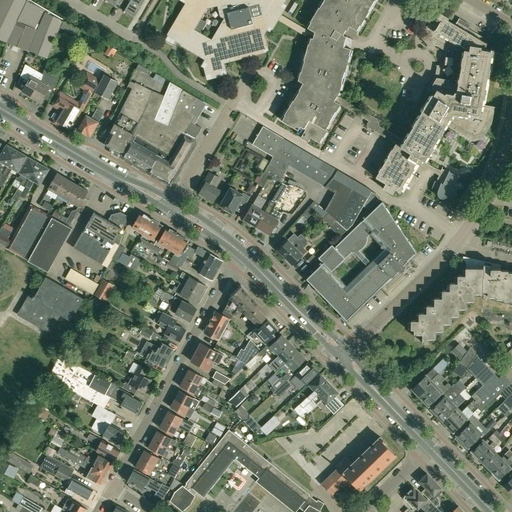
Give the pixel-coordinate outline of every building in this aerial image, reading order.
[(0,0),(0,39),(29,51),(48,58),(63,19),(30,0),(0,0)] [(130,0),(124,11),(134,17),(144,0),(130,0)] [(177,42),(206,59),(202,66),(204,67),(207,79),(218,76),(217,71),(225,69),(223,62),(269,51),(264,34),(267,30),(270,32),(277,20),(301,34),(306,36),(307,34),(313,36),(314,32),(309,29),(308,31),(293,22),(291,21),(280,14),(286,5),(282,3),(284,0),(181,0),(187,3),(165,40),(173,45),(175,41),(177,42)] [(314,32),(313,36),(313,38),(310,37),(298,80),(303,83),(281,120),(298,130),(300,126),(305,129),(300,138),(308,142),(310,137),(320,143),(328,130),(326,129),(340,104),(369,121),(367,124),(368,127),(396,143),(376,177),(386,183),(383,188),(392,194),(395,189),(399,191),(417,162),(439,175),(436,181),(434,181),(432,188),(438,190),(438,191),(437,192),(437,193),(437,194),(438,195),(438,196),(439,197),(440,197),(441,198),(442,198),(443,198),(444,198),(445,198),(446,197),(446,196),(447,196),(452,200),(457,194),(450,188),(458,177),(448,171),(442,168),(441,170),(435,168),(424,162),(446,125),(454,130),(455,128),(473,138),(481,137),(489,123),(492,109),(482,107),(491,50),(482,49),(485,44),(480,41),(482,37),(474,32),(457,22),(455,25),(447,20),(449,18),(440,13),(437,18),(438,19),(433,26),(429,23),(422,36),(430,47),(435,43),(447,50),(444,68),(442,67),(440,78),(437,77),(431,87),(436,91),(434,95),(432,94),(404,141),(379,126),(377,119),(337,96),(340,91),(352,49),(343,47),(346,36),(344,35),(349,26),(357,31),(375,0),(322,0),(307,27),(309,29),(314,32)] [(64,21),(60,27),(66,30),(69,24),(64,21)] [(136,69),(148,73),(149,70),(139,64),(136,69)] [(26,65),(21,74),(29,79),(22,91),(31,97),(40,82),(42,79),(43,74),(26,65)] [(40,102),(49,87),(50,88),(51,86),(54,87),(59,76),(55,74),(52,78),(43,73),(43,74),(42,79),(40,82),(31,97),(32,97),(31,99),(37,103),(38,101),(40,102)] [(69,102),(71,99),(60,93),(53,105),(63,111),(57,121),(69,128),(72,124),(73,124),(74,123),(73,122),(77,115),(79,117),(91,93),(92,93),(99,80),(87,73),(79,86),(86,89),(79,103),(77,107),(69,102)] [(118,82),(105,74),(95,92),(108,99),(118,82)] [(135,82),(134,84),(130,81),(127,87),(132,89),(104,144),(169,183),(201,128),(192,122),(195,116),(196,116),(199,111),(198,111),(200,107),(202,109),(205,104),(203,103),(204,102),(170,82),(164,96),(152,91),(153,91),(135,82)] [(85,115),(77,129),(90,137),(98,122),(104,113),(97,109),(91,118),(85,115)] [(263,126),(252,144),(273,157),(264,172),(270,176),(279,181),(288,165),(335,193),(325,211),(328,213),(336,220),(347,229),(352,225),(363,206),(371,191),(372,190),(322,161),(263,126)] [(0,178),(16,151),(13,149),(14,148),(9,145),(8,146),(7,146),(0,157),(0,160),(4,163),(0,169),(0,178)] [(0,185),(2,186),(7,177),(12,168),(17,170),(26,156),(24,156),(25,154),(21,152),(20,153),(16,151),(0,178),(0,185)] [(24,188),(38,164),(35,162),(36,160),(31,158),(30,159),(29,158),(21,172),(20,172),(17,178),(22,181),(20,185),(24,188)] [(264,158),(259,167),(264,171),(270,161),(264,158)] [(24,199),(29,189),(35,180),(40,183),(48,169),(47,168),(47,167),(43,164),(42,166),(38,164),(24,188),(22,192),(19,197),(24,199)] [(219,190),(215,188),(213,187),(219,178),(210,172),(200,188),(202,189),(200,193),(213,201),(219,190)] [(264,172),(258,183),(264,187),(270,176),(264,172)] [(59,195),(68,179),(57,173),(48,189),(59,195)] [(69,200),(78,185),(68,179),(59,195),(69,200)] [(270,215),(279,198),(287,185),(281,182),(264,212),(257,227),(269,234),(277,220),(270,215)] [(88,191),(78,185),(69,200),(79,206),(84,198),(88,191)] [(231,212),(232,212),(239,201),(245,205),(250,197),(243,193),(242,195),(230,188),(220,205),(225,208),(226,210),(229,212),(231,212)] [(16,202),(19,197),(22,192),(17,189),(11,199),(16,202)] [(371,191),(363,206),(369,209),(379,199),(376,194),(371,191)] [(266,200),(263,198),(258,195),(249,211),(244,219),(244,220),(244,219),(248,222),(249,224),(250,225),(252,226),(254,227),(256,226),(257,227),(264,212),(260,210),(266,200)] [(18,208),(23,200),(19,197),(14,206),(18,208)] [(307,219),(309,216),(319,205),(314,201),(302,214),(307,219)] [(338,308),(341,310),(344,311),(347,311),(351,310),(354,309),(356,307),(377,288),(378,288),(379,288),(380,288),(398,270),(400,272),(405,267),(403,265),(416,252),(382,201),(334,247),(332,244),(318,258),(323,263),(306,279),(316,289),(318,286),(320,289),(319,290),(324,295),(324,294),(336,306),(338,308)] [(52,206),(45,202),(42,207),(49,211),(52,206)] [(52,216),(51,216),(31,204),(6,248),(28,260),(52,216)] [(79,206),(77,210),(74,211),(73,211),(69,219),(66,223),(69,225),(73,227),(84,209),(79,206)] [(117,243),(122,234),(132,218),(121,212),(112,214),(108,220),(94,212),(74,248),(107,267),(112,258),(119,244),(117,243)] [(143,233),(152,218),(144,214),(143,216),(140,213),(132,227),(143,233)] [(67,236),(72,228),(52,217),(47,225),(67,236)] [(154,239),(156,235),(161,226),(158,224),(159,223),(152,218),(143,233),(154,239)] [(330,226),(329,227),(339,237),(347,229),(336,220),(330,226)] [(63,245),(67,236),(47,225),(43,234),(63,245)] [(0,230),(0,243),(6,246),(13,233),(2,227),(0,230)] [(169,248),(177,233),(170,229),(169,231),(166,229),(158,242),(169,248)] [(172,250),(180,254),(187,241),(184,239),(184,238),(177,233),(169,248),(172,250)] [(58,253),(63,245),(43,234),(38,242),(58,253)] [(285,257),(303,240),(300,236),(296,239),(292,236),(278,249),(285,257)] [(153,245),(141,238),(138,243),(150,250),(153,245)] [(306,252),(302,247),(307,243),(303,240),(285,257),(293,265),(303,255),(302,255),(306,252)] [(53,262),(58,253),(38,242),(33,251),(53,262)] [(119,244),(112,258),(113,259),(117,261),(125,248),(119,244)] [(158,255),(161,250),(153,245),(150,250),(158,255)] [(193,248),(188,246),(187,245),(183,253),(188,256),(193,248)] [(202,263),(217,271),(223,261),(198,246),(195,252),(205,258),(202,263)] [(33,251),(28,260),(48,272),(53,262),(33,251)] [(320,256),(315,251),(307,259),(312,263),(320,256)] [(140,259),(131,254),(124,265),(133,270),(140,259)] [(174,254),(170,261),(176,264),(180,257),(174,254)] [(163,258),(162,257),(160,260),(159,262),(176,272),(179,267),(163,258)] [(511,272),(508,272),(508,270),(500,270),(500,269),(491,268),(491,267),(484,265),(484,262),(475,260),(473,266),(473,268),(465,268),(465,275),(458,275),(457,283),(450,283),(450,290),(442,290),(442,298),(434,298),(434,305),(427,305),(426,313),(419,313),(419,320),(411,320),(411,329),(414,329),(414,334),(422,334),(422,343),(428,343),(428,338),(436,338),(436,331),(443,331),(444,323),(451,323),(451,315),(459,316),(459,308),(467,308),(467,301),(474,301),(475,293),(482,293),(482,291),(487,291),(487,296),(495,296),(495,298),(502,298),(502,300),(510,300),(510,302),(511,301),(511,347),(508,352),(511,355),(511,365),(511,366),(511,367),(511,272)] [(212,280),(217,271),(202,263),(200,267),(197,272),(212,280)] [(71,269),(65,278),(92,293),(97,284),(71,269)] [(206,286),(197,281),(191,277),(182,272),(180,277),(185,279),(183,284),(201,294),(206,286)] [(37,326),(38,326),(44,330),(50,333),(60,314),(71,321),(84,299),(46,277),(37,293),(31,290),(28,295),(28,296),(18,313),(38,325),(37,326)] [(113,284),(104,280),(95,295),(102,299),(108,289),(110,290),(113,284)] [(201,294),(183,284),(180,282),(177,288),(175,287),(172,291),(181,295),(196,303),(201,294)] [(237,311),(240,307),(250,317),(258,325),(265,318),(258,310),(261,307),(258,304),(252,298),(241,287),(230,297),(227,304),(224,310),(222,314),(230,319),(233,314),(233,315),(237,311)] [(171,304),(169,310),(174,312),(174,313),(190,321),(196,308),(182,301),(183,301),(164,291),(160,298),(171,304)] [(144,301),(154,306),(156,302),(147,296),(144,301)] [(97,317),(102,320),(108,309),(103,306),(97,317)] [(185,329),(171,322),(173,318),(159,311),(153,321),(167,328),(164,333),(179,341),(185,329)] [(222,314),(215,311),(204,332),(219,340),(230,319),(222,314)] [(259,336),(266,343),(274,335),(272,334),(277,330),(267,320),(251,336),(254,339),(259,336)] [(159,342),(162,336),(143,325),(140,331),(159,342)] [(278,354),(290,343),(282,335),(268,347),(272,351),(274,349),(277,353),(278,354)] [(170,358),(174,350),(161,342),(159,346),(148,340),(145,346),(147,347),(170,358)] [(246,364),(261,351),(251,340),(244,351),(241,350),(236,358),(246,364)] [(196,352),(213,361),(218,352),(201,343),(196,352)] [(298,352),(290,343),(278,354),(277,356),(277,357),(274,360),(275,362),(271,367),(276,372),(280,368),(286,363),(298,352)] [(467,351),(459,343),(452,350),(460,358),(467,351)] [(170,358),(147,347),(145,346),(141,353),(148,356),(147,358),(165,368),(170,358)] [(467,368),(476,354),(469,347),(458,365),(464,372),(466,369),(467,368)] [(261,351),(246,364),(250,368),(264,354),(261,351)] [(208,370),(213,361),(196,352),(191,361),(208,370)] [(295,371),(294,370),(305,359),(304,357),(304,356),(304,355),(301,352),(300,352),(299,353),(298,352),(286,363),(280,368),(284,372),(278,378),(279,379),(271,387),(275,391),(285,382),(289,378),(288,378),(295,371)] [(119,385),(104,377),(103,379),(76,365),(77,364),(60,354),(49,378),(75,392),(94,402),(98,405),(99,405),(105,394),(117,401),(120,396),(125,399),(121,405),(135,413),(135,412),(137,413),(140,407),(139,406),(141,401),(134,397),(134,396),(118,387),(119,385)] [(475,377),(484,363),(476,354),(467,368),(475,377)] [(439,362),(444,367),(449,362),(444,357),(439,362)] [(129,384),(125,382),(122,387),(134,394),(137,388),(144,392),(151,380),(144,376),(147,370),(134,362),(129,371),(134,374),(129,384)] [(313,364),(312,365),(308,362),(301,369),(290,380),(293,383),(294,384),(299,389),(306,383),(310,379),(317,372),(317,371),(318,369),(313,364)] [(483,385),(495,374),(484,363),(475,377),(483,385)] [(422,400),(440,383),(441,382),(437,378),(440,376),(433,368),(412,389),(417,394),(422,400)] [(199,385),(200,382),(204,384),(207,379),(189,369),(184,378),(199,385)] [(215,370),(211,376),(213,377),(226,384),(231,379),(215,370)] [(500,394),(507,387),(495,374),(483,385),(472,396),(473,398),(460,411),(457,407),(442,421),(453,432),(466,420),(472,414),(478,408),(481,412),(494,400),(500,394)] [(311,400),(329,384),(325,380),(326,379),(322,375),(321,376),(320,375),(309,385),(313,389),(312,390),(313,391),(308,397),(306,395),(299,403),(300,404),(303,407),(311,400)] [(226,384),(213,377),(211,382),(221,388),(226,384)] [(199,385),(184,378),(180,386),(197,396),(199,392),(196,390),(199,385)] [(275,391),(273,393),(278,398),(280,396),(289,387),(285,382),(275,391)] [(444,394),(451,386),(448,383),(444,387),(440,383),(422,400),(428,406),(442,392),(444,394)] [(505,400),(511,393),(511,383),(507,387),(500,394),(505,400)] [(323,399),(326,403),(337,392),(336,391),(337,390),(333,386),(332,387),(329,384),(311,400),(315,404),(320,399),(321,400),(323,399)] [(459,394),(461,392),(454,384),(451,386),(444,394),(445,395),(431,409),(437,415),(459,394)] [(195,410),(200,401),(180,390),(175,399),(195,410)] [(230,400),(236,406),(246,397),(240,390),(230,400)] [(94,402),(75,392),(71,399),(77,402),(79,399),(92,406),(94,402)] [(511,407),(511,393),(505,400),(497,407),(505,415),(511,407)] [(457,407),(456,407),(464,400),(459,394),(437,415),(442,421),(457,407)] [(257,396),(256,395),(252,395),(249,397),(249,401),(252,404),(256,404),(259,402),(259,398),(257,396)] [(343,404),(340,402),(336,397),(327,406),(334,413),(343,404)] [(206,403),(213,407),(216,402),(209,398),(206,403)] [(195,410),(175,399),(170,407),(190,418),(195,410)] [(213,407),(206,403),(205,402),(202,408),(210,412),(213,407)] [(302,409),(303,407),(300,404),(295,409),(301,416),(305,412),(302,409)] [(40,405),(34,416),(43,421),(49,411),(40,405)] [(115,414),(99,405),(98,405),(92,414),(104,421),(101,425),(103,426),(99,432),(104,434),(103,435),(109,438),(118,443),(121,438),(122,439),(124,434),(123,433),(124,432),(109,423),(115,414)] [(250,415),(241,406),(235,411),(244,421),(250,415)] [(164,419),(178,427),(180,423),(183,425),(186,420),(169,411),(164,419)] [(457,436),(455,438),(460,444),(465,439),(481,423),(472,414),(466,420),(469,423),(456,435),(457,436)] [(250,415),(244,421),(255,433),(262,427),(250,415)] [(176,431),(178,427),(164,419),(159,427),(177,437),(179,433),(176,431)] [(267,436),(277,427),(270,420),(261,428),(267,436)] [(465,439),(460,444),(463,446),(465,449),(467,447),(468,448),(482,434),(483,435),(496,424),(492,420),(485,427),(481,423),(465,439)] [(223,430),(215,425),(212,431),(220,436),(223,430)] [(502,431),(501,432),(502,433),(503,434),(509,427),(508,425),(507,425),(502,431)] [(61,431),(58,429),(54,436),(51,442),(61,447),(61,446),(68,435),(61,431)] [(256,481),(293,511),(295,511),(299,508),(304,511),(303,511),(321,511),(320,511),(324,503),(318,500),(317,502),(309,495),(229,430),(186,483),(187,483),(184,487),(182,485),(175,492),(174,491),(174,492),(170,501),(182,511),(190,505),(191,505),(191,504),(195,495),(197,492),(204,498),(205,497),(204,496),(234,459),(235,460),(235,459),(259,478),(256,481)] [(175,440),(166,435),(158,431),(153,439),(167,447),(169,443),(173,445),(175,440)] [(497,437),(499,434),(496,431),(484,442),(483,440),(471,451),(477,457),(497,437)] [(492,450),(501,442),(502,443),(507,438),(501,432),(499,434),(497,437),(477,457),(478,457),(480,459),(479,461),(482,464),(484,463),(486,465),(496,454),(492,450)] [(119,449),(90,433),(87,439),(99,445),(96,451),(97,451),(114,460),(113,460),(114,461),(120,450),(119,449)] [(191,447),(196,437),(188,433),(183,442),(191,447)] [(349,479),(353,483),(360,490),(366,485),(365,484),(396,455),(385,444),(386,443),(380,437),(353,463),(346,456),(336,466),(338,468),(322,483),(332,494),(349,479)] [(165,451),(167,447),(153,439),(148,448),(166,457),(168,453),(165,451)] [(107,474),(84,461),(70,453),(68,451),(60,448),(58,452),(72,460),(81,465),(81,464),(82,465),(90,470),(87,477),(92,480),(101,484),(107,474)] [(95,462),(86,457),(70,448),(68,451),(70,453),(84,461),(107,474),(113,462),(99,455),(95,462)] [(145,450),(140,458),(154,466),(158,468),(162,460),(145,450)] [(511,455),(511,452),(509,450),(501,458),(496,454),(486,465),(493,473),(511,455)] [(9,452),(4,461),(6,462),(14,466),(29,474),(33,466),(9,452)] [(67,482),(74,469),(47,453),(39,466),(67,482)] [(185,457),(181,455),(178,453),(172,463),(179,467),(185,457)] [(509,466),(511,462),(511,455),(493,473),(494,474),(493,476),(497,480),(510,468),(509,466)] [(152,470),(154,466),(140,458),(136,467),(153,476),(155,472),(152,470)] [(1,471),(9,475),(14,466),(6,462),(1,471)] [(174,477),(179,467),(172,463),(167,473),(174,477)] [(161,484),(143,474),(134,469),(128,482),(128,481),(142,489),(145,484),(157,492),(155,495),(162,500),(169,487),(162,483),(161,484)] [(437,497),(434,494),(441,488),(427,474),(426,476),(425,475),(420,479),(421,480),(420,481),(425,487),(421,492),(429,500),(435,506),(439,502),(437,497)] [(38,486),(41,481),(29,475),(27,480),(38,486)] [(87,499),(88,498),(93,489),(72,478),(64,492),(73,496),(75,492),(87,499)] [(169,487),(169,488),(173,490),(181,483),(174,478),(169,488),(169,487)] [(418,491),(417,492),(413,488),(412,489),(411,488),(406,493),(407,494),(403,497),(412,507),(415,505),(418,508),(420,506),(425,511),(424,511),(441,511),(435,506),(429,500),(421,492),(420,493),(418,491)] [(23,506),(30,510),(33,511),(39,511),(43,507),(24,497),(20,504),(23,506)] [(69,511),(86,511),(88,509),(68,498),(65,503),(66,504),(63,509),(69,511)]
